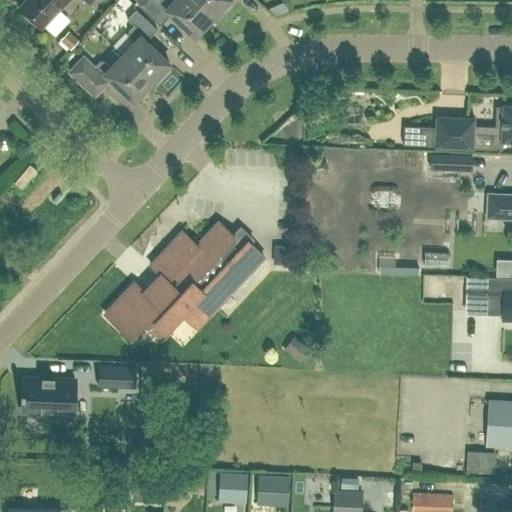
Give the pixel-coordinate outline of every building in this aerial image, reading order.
[(24,0),(18,7),(41,29),(68,0),(24,0)] [(135,0),(140,4),(139,5),(160,25),(169,16),(174,16),(194,36),(212,17),(194,0),(135,0)] [(194,0),(212,17),(228,0),(194,0)] [(122,54),(151,82),(169,63),(148,43),(148,38),(157,29),(135,9),(127,18),(133,25),(128,30),(128,35),(135,41),(122,54)] [(151,82),(122,54),(110,67),(104,61),(99,61),(94,66),(83,56),(69,71),(94,95),(107,81),(113,81),(133,100),(151,82)] [(435,116),(435,126),(403,125),(402,143),(434,145),(434,146),(436,147),(436,146),(502,149),(502,141),(511,141),(511,104),(502,104),(501,133),(473,132),(474,117),(435,116)] [(429,153),(428,168),(471,170),(471,154),(429,153)] [(37,169),(29,163),(13,181),(21,188),(37,169)] [(511,194),(487,193),(486,217),(511,218),(511,194)] [(196,327),(263,255),(247,240),(243,244),(219,222),(197,245),(183,231),(151,265),(160,274),(144,292),(135,283),(105,314),(130,338),(131,337),(129,335),(140,324),(144,328),(149,328),(154,324),(163,332),(181,313),(196,327)] [(511,289),(503,290),(501,319),(511,319),(511,289)] [(424,302),(425,320),(453,319),(453,302),(424,302)] [(99,365),(98,385),(134,387),(135,367),(99,365)] [(20,391),(20,396),(22,397),(21,411),(73,413),(75,379),(53,378),(41,377),(23,377),(22,391),(20,391)] [(485,445),(511,446),(511,400),(488,399),(485,445)] [(465,470),(486,471),(487,451),(466,450),(465,470)] [(184,484),(206,483),(206,469),(183,470),(184,484)] [(218,486),(246,488),(247,472),(219,471),(218,486)] [(256,489),(287,490),(288,475),(257,474),(256,489)] [(447,511),(450,511),(451,493),(412,491),(411,508),(413,508),(412,510),(447,511)] [(336,495),(337,509),(363,507),(362,493),(336,495)]
